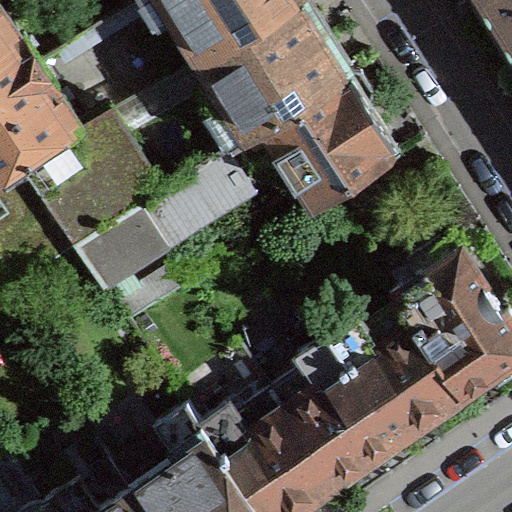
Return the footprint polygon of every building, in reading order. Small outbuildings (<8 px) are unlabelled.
[(21,31),(0,0),(0,80),(40,53),(24,29),(21,31)] [(198,52),(280,0),(175,0),(178,4),(171,9),(198,52)] [(262,117),(347,62),(349,61),(348,60),(350,59),(347,55),(344,57),(332,38),(335,36),(317,8),(314,10),(307,0),(280,0),(198,52),(213,75),(209,77),(242,129),(262,117)] [(511,0),(482,0),(493,18),(496,22),(498,21),(511,41),(511,0)] [(0,80),(0,174),(80,117),(55,79),(57,78),(40,53),(0,80)] [(275,136),(313,197),(399,142),(392,133),(368,95),(371,93),(374,85),(361,65),(353,63),(349,65),(347,62),(262,117),(275,136)] [(0,191),(10,206),(0,213),(0,287),(76,235),(162,180),(112,100),(80,117),(0,174),(0,191)] [(262,117),(242,129),(162,180),(76,235),(105,276),(252,183),(237,160),(275,136),(262,117)] [(398,294),(461,386),(480,373),(488,367),(497,372),(511,362),(511,309),(509,304),(503,308),(450,225),(406,254),(415,269),(392,284),(398,294)] [(99,291),(105,278),(105,276),(76,235),(0,287),(0,293),(12,311),(14,311),(80,265),(84,271),(80,282),(87,292),(99,291)] [(328,327),(398,429),(414,418),(461,386),(398,294),(397,295),(364,317),(357,307),(328,327)] [(305,358),(271,381),(334,473),(342,467),(350,474),(371,459),(368,449),(381,440),(398,429),(328,327),(298,348),(305,358)] [(236,404),(230,395),(200,415),(266,511),(276,511),(285,506),(334,473),(271,381),(236,404)] [(266,511),(200,415),(186,395),(154,417),(174,446),(127,479),(149,511),(266,511)] [(149,511),(127,479),(98,499),(78,469),(46,491),(48,493),(61,511),(149,511)] [(61,511),(48,493),(43,497),(34,498),(25,502),(18,509),(16,511),(61,511)]
